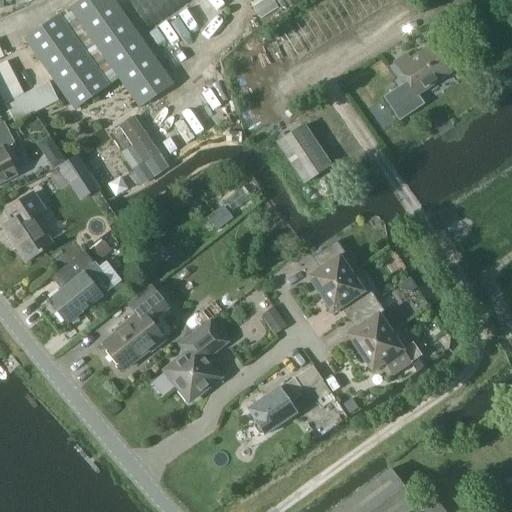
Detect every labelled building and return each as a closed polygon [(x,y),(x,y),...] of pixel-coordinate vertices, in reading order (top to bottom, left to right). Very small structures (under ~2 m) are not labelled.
[(174,84),(164,71),(113,0),(82,0),(69,9),(140,108),(174,84)] [(133,0),(147,24),(188,0),(133,0)] [(74,110),(108,86),(59,16),(24,41),(74,110)] [(417,95),(450,73),(433,47),(411,62),(406,55),(394,63),(407,83),(384,98),(399,121),(424,105),(417,95)] [(7,62),(0,65),(0,94),(14,122),(58,100),(48,82),(24,95),(7,62)] [(134,117),(120,127),(133,147),(120,155),(133,174),(160,155),(134,117)] [(1,149),(13,143),(2,122),(0,123),(0,180),(14,173),(1,149)] [(303,184),(330,166),(304,126),(277,144),(303,184)] [(49,132),(37,141),(54,165),(67,156),(49,132)] [(71,183),(78,178),(86,173),(75,156),(60,166),(71,183)] [(121,174),(110,181),(118,193),(129,186),(121,174)] [(31,194),(5,211),(12,221),(3,227),(26,261),(50,245),(30,214),(40,207),(31,194)] [(319,295),(350,274),(339,257),(343,253),(335,241),(311,258),(318,269),(306,277),(319,295)] [(67,324),(68,322),(101,297),(88,279),(99,271),(84,252),(59,272),(69,284),(48,301),(67,324)] [(351,316),(375,299),(367,288),(362,291),(350,274),(319,295),(331,314),(343,306),(351,316)] [(155,317),(166,308),(150,287),(128,305),(136,315),(123,325),(124,327),(103,344),(123,369),(148,348),(150,351),(163,340),(152,327),(159,322),(155,317)] [(390,332),(389,331),(378,314),(383,311),(375,299),(351,316),(358,327),(346,335),(358,353),(390,332)] [(287,326),(274,308),(262,316),(276,335),(287,326)] [(226,342),(210,322),(180,346),(187,354),(165,371),(189,401),(218,377),(201,355),(204,353),(212,354),(226,342)] [(390,332),(358,353),(371,372),(383,363),(391,375),(420,355),(411,342),(407,346),(394,328),(389,331),(390,332)] [(289,403),(322,380),(312,367),(280,389),(279,387),(247,409),(254,419),(253,426),(258,433),(264,435),(296,414),(289,403)] [(428,511),(448,511),(435,496),(423,505),(428,511)]
